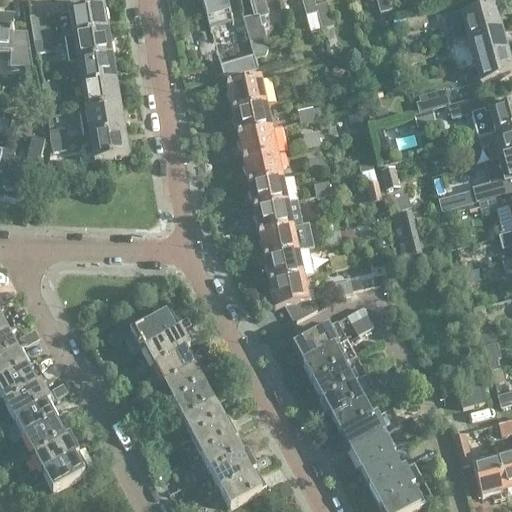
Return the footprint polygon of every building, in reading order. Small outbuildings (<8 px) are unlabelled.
[(200,0),(210,33),(211,33),(211,32),(231,26),(232,27),(233,27),(225,0),(200,0)] [(248,0),(253,18),(242,21),(248,45),(249,45),(251,53),(254,62),(265,59),(267,52),(261,27),(264,27),(261,16),(266,15),(261,0),(248,0)] [(276,0),(277,4),(291,0),(300,0),(304,14),(315,11),(314,10),(311,0),(276,0)] [(388,1),(387,0),(375,0),(380,15),(391,12),(388,1)] [(314,10),(315,11),(320,32),(332,29),(326,7),(314,10)] [(467,41),(501,32),(494,8),(461,17),(467,41)] [(73,40),(107,34),(103,9),(68,15),(73,40)] [(393,24),(396,35),(427,26),(424,15),(393,24)] [(29,21),(34,46),(49,44),(45,18),(29,21)] [(0,21),(0,56),(12,57),(13,22),(0,21)] [(325,34),(328,47),(336,44),(333,32),(325,34)] [(474,64),(507,54),(501,32),(467,41),(474,64)] [(77,65),(111,59),(107,34),(73,40),(77,65)] [(34,46),(36,57),(51,54),(49,44),(34,46)] [(224,81),(227,80),(257,72),(254,62),(251,53),(250,54),(252,60),(221,68),(219,63),(218,63),(224,81)] [(421,53),(403,58),(406,68),(423,64),(421,53)] [(511,73),(507,54),(474,64),(481,87),(511,78),(511,73)] [(81,89),(115,84),(111,59),(77,65),(81,89)] [(226,89),(231,115),(265,107),(259,82),(226,89)] [(42,95),(58,93),(56,83),(41,85),(42,95)] [(85,114),(119,108),(115,84),(81,89),(85,114)] [(308,98),(306,88),(292,91),(294,101),(308,98)] [(42,95),(44,105),(59,103),(58,93),(42,95)] [(450,108),(447,97),(415,105),(419,117),(431,113),(450,108)] [(481,100),(448,109),(451,122),(484,113),(481,100)] [(479,128),(482,141),(511,133),(511,108),(509,103),(493,108),(495,113),(489,115),(492,125),(479,128)] [(270,131),(265,107),(231,115),(236,138),(270,131)] [(89,139),(123,133),(119,108),(85,114),(89,139)] [(313,122),(311,112),(297,115),(299,125),(313,122)] [(431,113),(419,117),(413,118),(417,131),(435,126),(431,113)] [(372,117),(375,129),(389,125),(386,114),(372,117)] [(357,116),(347,118),(350,130),(360,127),(357,116)] [(371,132),(374,143),(384,140),(381,129),(371,132)] [(236,138),(242,163),(275,156),(270,131),(236,138)] [(51,145),(66,143),(64,132),(49,135),(51,145)] [(93,164),(128,158),(123,133),(89,139),(93,164)] [(486,150),(490,165),(511,158),(511,133),(482,141),(478,142),(480,151),(486,150)] [(319,147),(316,137),(303,140),(305,150),(319,147)] [(38,167),(44,144),(31,140),(25,164),(38,167)] [(389,158),(384,140),(374,143),(378,160),(389,158)] [(51,145),(52,155),(68,152),(66,143),(51,145)] [(281,180),(275,156),(242,163),(247,187),(281,180)] [(511,158),(490,165),(492,173),(505,169),(509,185),(511,183),(511,158)] [(324,172),(322,161),(308,164),(310,175),(324,172)] [(364,188),(376,185),(370,161),(357,164),(360,177),(361,176),(364,188)] [(1,162),(0,167),(0,202),(17,206),(21,188),(24,189),(26,181),(23,180),(26,168),(1,162)] [(380,173),(385,194),(399,191),(394,170),(380,173)] [(247,187),(253,213),(286,205),(281,180),(247,187)] [(380,204),(376,185),(364,188),(369,207),(380,204)] [(329,196),(327,186),(313,189),(315,199),(329,196)] [(442,214),(473,207),(470,193),(439,200),(442,214)] [(501,199),(477,206),(480,216),(504,209),(501,199)] [(296,203),(286,205),(253,213),(258,237),(291,230),(302,228),(296,203)] [(391,221),(401,261),(421,256),(411,216),(406,217),(391,221)] [(291,230),(258,237),(263,262),(297,255),(302,254),(300,243),(294,244),(291,230)] [(326,249),(340,246),(338,235),(324,238),(326,249)] [(302,279),(297,255),(263,262),(268,286),(302,279)] [(345,270),(343,260),(329,263),(331,273),(345,270)] [(480,285),(477,272),(463,276),(466,289),(480,285)] [(274,312),(284,310),(308,305),(308,304),(302,279),(268,286),(274,312)] [(337,298),(351,296),(349,285),(335,288),(337,298)] [(292,326),(316,313),(314,303),(308,304),(308,305),(284,310),(292,326)] [(473,312),(476,323),(485,320),(482,310),(473,312)] [(1,318),(0,318),(0,341),(15,333),(12,327),(11,327),(5,316),(1,318)] [(143,354),(180,335),(170,316),(133,336),(143,354)] [(182,334),(191,329),(186,321),(177,326),(182,334)] [(302,369),(346,345),(337,327),(292,351),(302,369)] [(479,334),(484,349),(495,346),(497,346),(493,330),(479,334)] [(15,333),(0,341),(0,364),(20,353),(24,351),(15,334),(16,334),(15,333)] [(25,350),(38,343),(34,334),(21,341),(25,350)] [(153,372),(189,352),(180,335),(143,354),(153,372)] [(346,345),(302,369),(312,387),(356,363),(346,345)] [(495,346),(484,349),(487,363),(496,361),(499,360),(497,353),(495,346)] [(189,352),(153,372),(162,389),(199,370),(189,352)] [(0,387),(30,371),(20,353),(0,364),(0,387)] [(468,370),(465,360),(449,365),(452,375),(468,370)] [(496,361),(487,363),(490,374),(499,372),(496,361)] [(356,363),(312,387),(321,405),(357,385),(366,380),(356,363)] [(199,370),(162,389),(172,407),(208,387),(199,370)] [(0,401),(3,408),(39,388),(30,371),(0,387),(0,401)] [(490,374),(494,387),(505,384),(501,371),(499,372),(490,374)] [(357,385),(321,405),(331,422),(366,403),(357,385)] [(208,387),(172,407),(182,425),(218,406),(208,387)] [(13,425),(49,406),(39,388),(3,408),(13,425)] [(51,395),(56,403),(67,397),(62,389),(51,395)] [(462,412),(479,408),(484,406),(480,392),(458,398),(462,412)] [(511,394),(497,399),(500,411),(511,407),(511,394)] [(366,403),(331,422),(340,439),(376,420),(366,403)] [(23,443),(59,424),(49,406),(13,425),(23,443)] [(218,406),(182,425),(191,442),(227,423),(218,406)] [(384,415),(376,420),(340,439),(350,457),(385,438),(394,433),(384,415)] [(227,423),(191,442),(200,460),(237,441),(227,423)] [(32,460),(68,441),(59,424),(23,443),(32,460)] [(511,436),(511,433),(510,425),(497,428),(501,439),(511,436)] [(464,437),(456,439),(452,440),(461,471),(471,468),(471,467),(472,467),(464,437)] [(385,438),(350,457),(359,475),(395,455),(385,438)] [(403,440),(392,446),(397,455),(408,448),(403,440)] [(42,478),(78,459),(68,441),(32,460),(42,478)] [(237,441),(200,460),(210,478),(246,458),(237,441)] [(81,457),(90,453),(85,445),(77,449),(81,457)] [(395,455),(359,475),(369,492),(404,473),(395,455)] [(246,458),(210,478),(219,495),(256,476),(246,458)] [(511,458),(494,463),(504,496),(511,493),(511,458)] [(52,497),(88,477),(78,459),(42,478),(52,497)] [(471,467),(471,468),(481,502),(492,499),(493,505),(505,501),(503,496),(504,496),(494,463),(483,466),(483,464),(472,467),(471,467)] [(413,468),(404,473),(369,492),(378,510),(414,490),(422,486),(413,468)] [(256,476),(219,495),(228,511),(232,511),(265,494),(256,476)] [(414,490),(378,510),(379,511),(417,511),(424,509),(414,490)]
